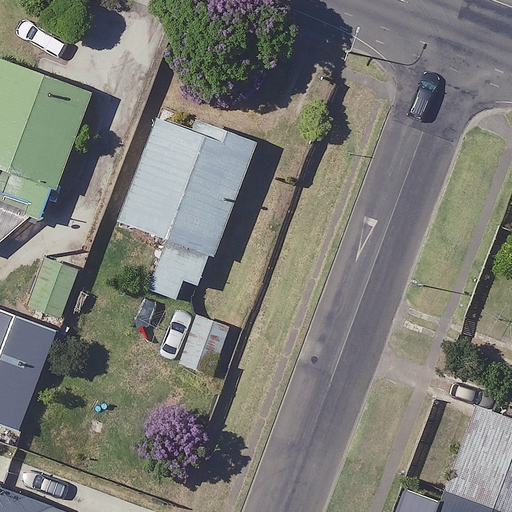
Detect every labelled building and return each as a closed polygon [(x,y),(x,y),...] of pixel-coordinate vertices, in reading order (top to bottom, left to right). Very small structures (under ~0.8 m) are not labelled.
[(0,241),(32,212),(42,215),(88,90),(0,58),(0,241)] [(250,144),(157,110),(117,218),(167,237),(148,287),(192,303),(250,144)] [(76,270),(46,259),(29,304),(58,315),(76,270)] [(226,327),(196,316),(180,362),(210,373),(226,327)] [(511,511),(511,420),(476,407),(435,511),(511,511)] [(64,511),(65,511),(0,487),(0,511),(64,511)]
